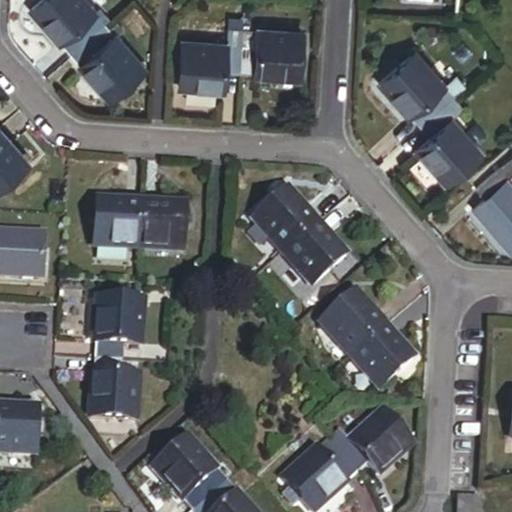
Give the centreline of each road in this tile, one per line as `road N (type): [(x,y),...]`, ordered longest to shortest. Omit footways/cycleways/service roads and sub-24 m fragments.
road 1 (residential): [(0,60),(62,124),(85,131),(330,147)]
road 2 (residential): [(458,288),(441,511)]
road 3 (residential): [(330,147),(458,288)]
road 4 (residential): [(330,147),(338,0)]
